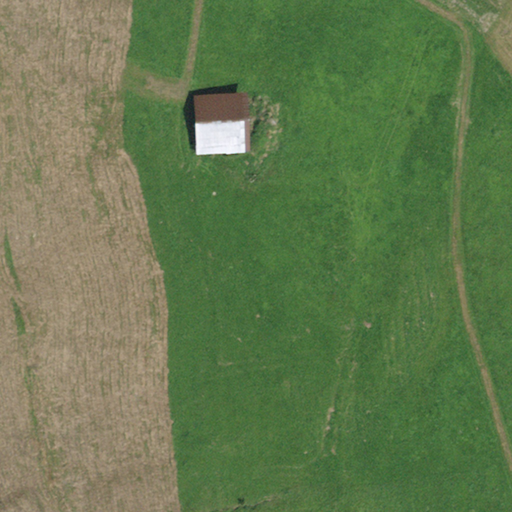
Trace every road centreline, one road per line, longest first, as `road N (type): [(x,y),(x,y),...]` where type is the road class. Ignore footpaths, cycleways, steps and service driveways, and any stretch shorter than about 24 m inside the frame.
road 1 (track): [(462,22),(463,233),(471,299),(511,450)]
road 2 (track): [(69,511),(41,435),(29,327)]
